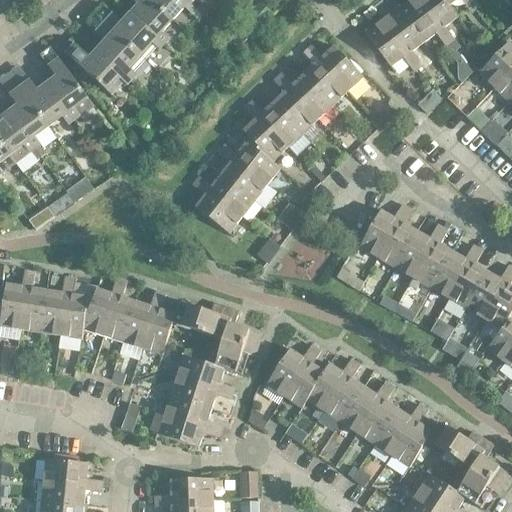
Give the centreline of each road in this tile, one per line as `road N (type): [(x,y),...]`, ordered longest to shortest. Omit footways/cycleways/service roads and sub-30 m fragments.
road 1 (residential): [(511,210),(314,0)]
road 2 (residential): [(511,249),(385,165),(343,205)]
road 3 (residential): [(287,473),(252,450),(129,473)]
road 4 (residential): [(129,473),(93,433),(0,422)]
